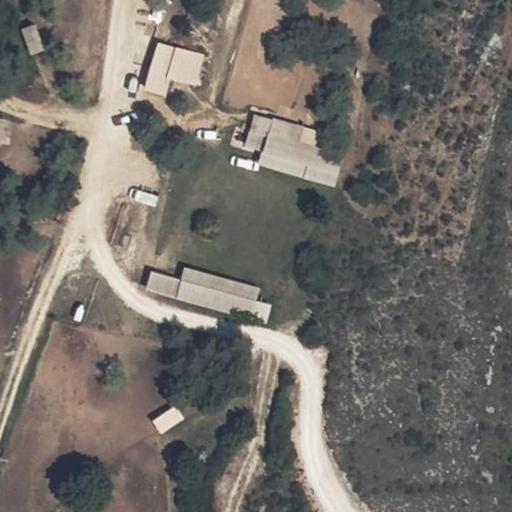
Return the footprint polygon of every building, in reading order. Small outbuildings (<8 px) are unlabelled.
[(158,41),(142,89),(165,96),(171,78),(196,87),(206,56),(158,41)] [(253,113),(244,148),(261,152),(258,166),(336,185),(344,151),(317,145),(321,130),(253,113)] [(0,144),(10,145),(13,120),(0,118),(0,144)] [(272,292),(182,270),(180,279),(149,272),(144,294),(265,323),(272,292)] [(159,432),(181,420),(175,408),(152,420),(159,432)]
